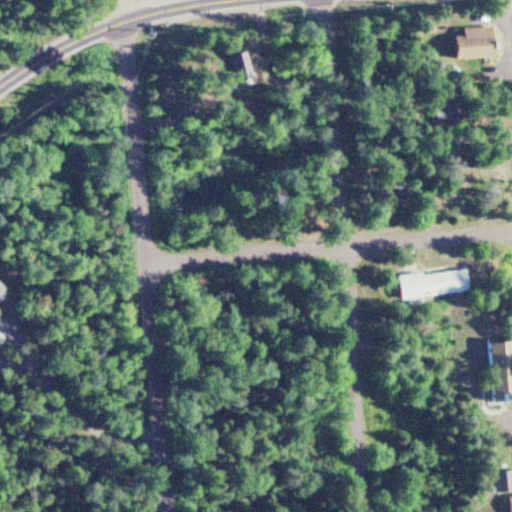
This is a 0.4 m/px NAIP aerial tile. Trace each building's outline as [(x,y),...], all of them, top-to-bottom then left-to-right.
[(446,50),(485,48),(483,16),(455,17),(455,27),(444,27),(446,50)] [(391,278),(393,302),(462,295),(459,270),(391,278)] [(481,344),(506,343),(509,403),(484,404),(481,344)] [(511,494),(511,478),(511,473),(492,474),(492,495),(511,494)] [(511,511),(511,498),(510,498),(510,502),(503,502),(503,511),(511,511)]
